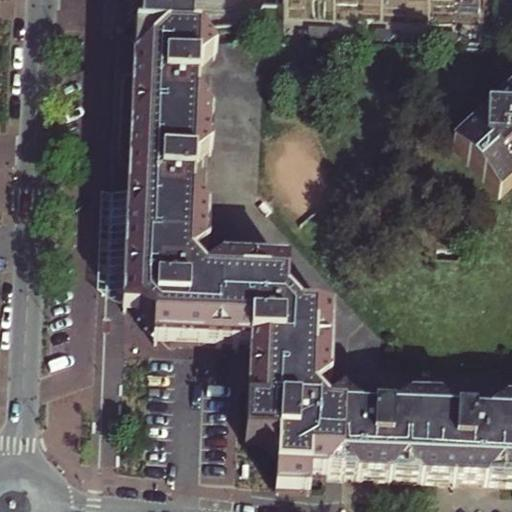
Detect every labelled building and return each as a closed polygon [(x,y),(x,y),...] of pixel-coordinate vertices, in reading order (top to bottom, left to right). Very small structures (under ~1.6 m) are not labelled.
[(141,0),(141,8),(140,37),(194,39),(194,10),(194,0),(141,0)] [(341,480),(342,408),(337,412),(326,421),(312,406),(328,393),(332,307),(286,305),(287,268),(267,283),(254,267),(235,282),(223,267),(206,281),(191,264),(207,252),(209,219),(193,203),(195,168),(213,152),(213,120),(198,105),(198,85),(198,71),(216,56),(199,40),(194,39),(140,37),(135,37),(133,78),(132,100),(124,295),(153,326),(152,344),(250,349),(246,443),(263,444),(278,461),(278,477),(278,493),(310,494),(310,479),(332,480),(341,480)] [(342,408),(341,480),(345,480),(410,482),(450,484),(506,486),(511,486),(511,90),(453,146),(499,197),(511,184),(511,412),(503,412),(487,428),(452,427),(437,410),(405,408),(390,424),(354,423),(342,408)] [(100,294),(124,295),(132,100),(108,99),(100,294)] [(102,393),(102,431),(171,432),(172,394),(102,393)]
